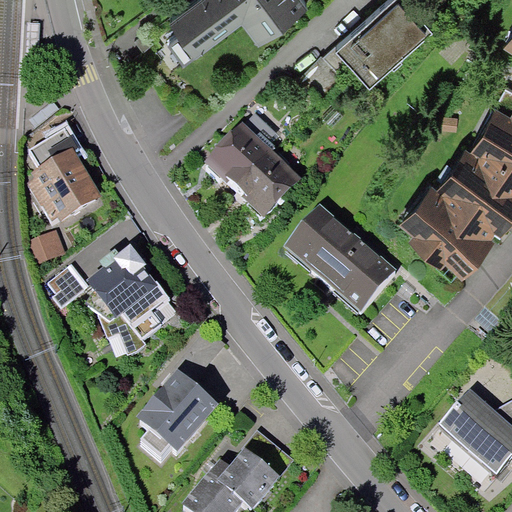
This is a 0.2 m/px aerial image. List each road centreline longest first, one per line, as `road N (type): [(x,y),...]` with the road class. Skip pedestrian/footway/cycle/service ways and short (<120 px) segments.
road 1 (residential): [(143,191),(334,438)]
road 2 (residential): [(143,191),(349,0)]
road 3 (residential): [(334,438),(511,253)]
road 4 (residential): [(63,0),(97,109),(143,191)]
